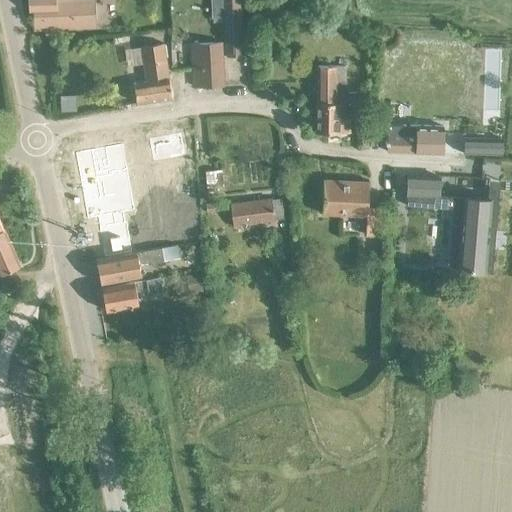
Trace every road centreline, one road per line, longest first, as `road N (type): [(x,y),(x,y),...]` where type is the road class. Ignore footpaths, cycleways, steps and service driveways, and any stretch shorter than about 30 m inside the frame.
road 1 (residential): [(432,159),(328,151),(311,146),(272,109),(245,105),(65,128),(37,140)]
road 2 (tertiary): [(118,511),(37,140)]
road 3 (tertiary): [(37,140),(6,0)]
